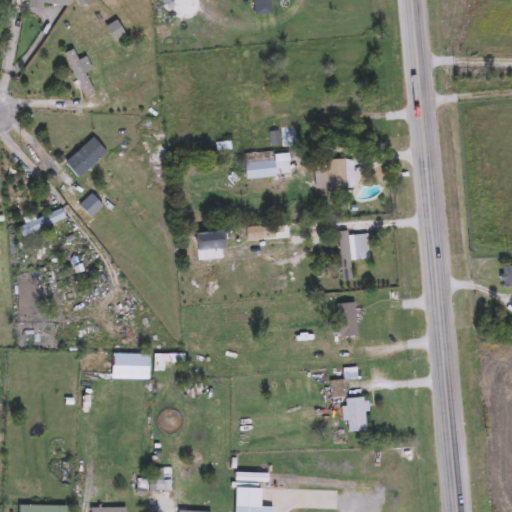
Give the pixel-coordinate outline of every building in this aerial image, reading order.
[(70,0),(69,10),(25,3),(25,0),(70,0)] [(254,16),(254,0),(271,0),(272,16),(254,16)] [(66,54),(74,50),(94,94),(86,98),(66,54)] [(252,119),(251,103),(272,102),(273,118),(252,119)] [(66,165),(92,138),(107,153),(80,180),(66,165)] [(244,156),(288,153),(290,177),(245,180),(244,156)] [(315,190),(315,171),(327,171),(327,161),(354,161),(354,190),(315,190)] [(66,220),(23,239),(19,229),(62,210),(66,220)] [(338,233),(349,232),(349,237),(367,235),(370,261),(350,263),(352,281),(343,282),(338,233)] [(511,288),(502,288),(502,267),(511,267),(511,288)] [(339,338),(338,305),(356,305),(357,338),(339,338)] [(340,342),(340,356),(319,356),(319,342),(340,342)] [(346,398),(332,399),(331,382),(345,382),(346,398)] [(181,401),(181,389),(198,389),(198,401),(181,401)] [(347,434),(344,401),(367,399),(368,413),(365,413),(367,433),(347,434)] [(272,511),(234,511),(235,489),(261,489),(260,509),(273,509),(272,511)]
